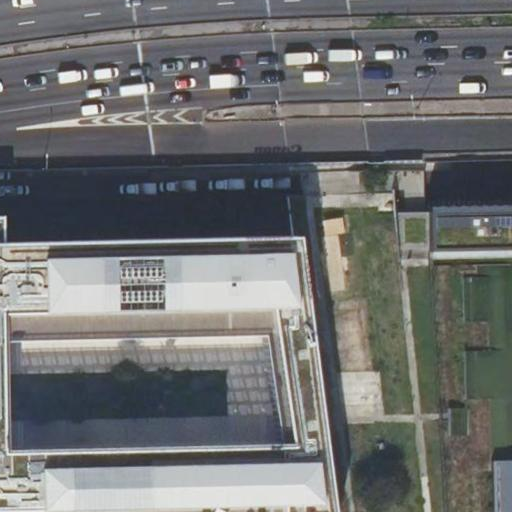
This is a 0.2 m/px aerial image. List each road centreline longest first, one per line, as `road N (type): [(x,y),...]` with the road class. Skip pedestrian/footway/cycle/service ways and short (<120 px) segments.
road 1 (trunk): [(0,92),(511,69)]
road 2 (trunk): [(0,144),(511,135)]
